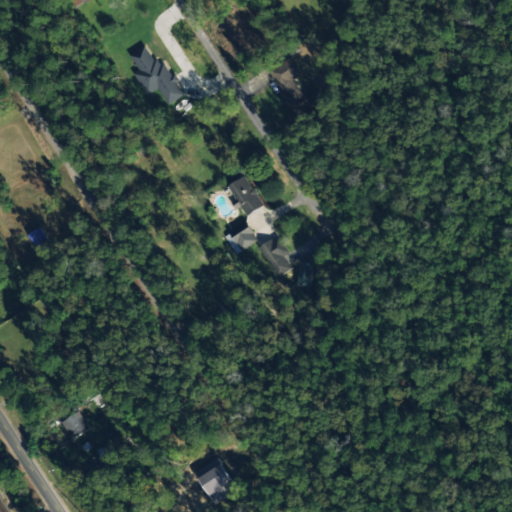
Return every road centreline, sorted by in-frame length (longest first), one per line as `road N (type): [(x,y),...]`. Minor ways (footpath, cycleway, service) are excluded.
road 1 (residential): [(262,461),(0,55)]
road 2 (residential): [(319,212),(180,0)]
